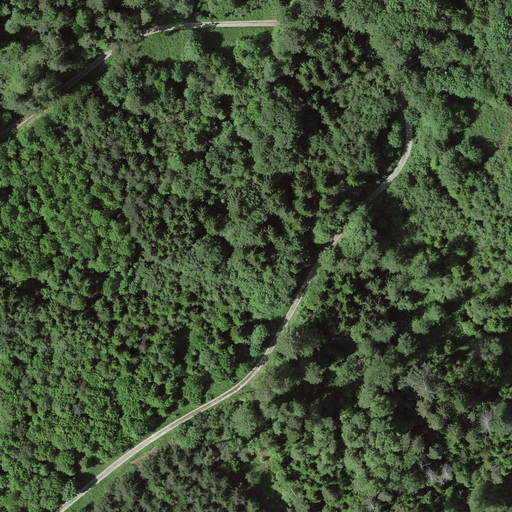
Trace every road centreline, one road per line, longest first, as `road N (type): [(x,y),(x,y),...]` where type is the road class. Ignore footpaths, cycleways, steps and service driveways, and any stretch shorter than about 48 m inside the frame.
road 1 (track): [(355,25),(374,40),(394,77),(409,134),(401,164),(334,238),(252,373),(59,511)]
road 2 (track): [(0,137),(143,33),(306,19),(355,25)]
road 3 (track): [(234,387),(370,372),(478,346),(511,353)]
